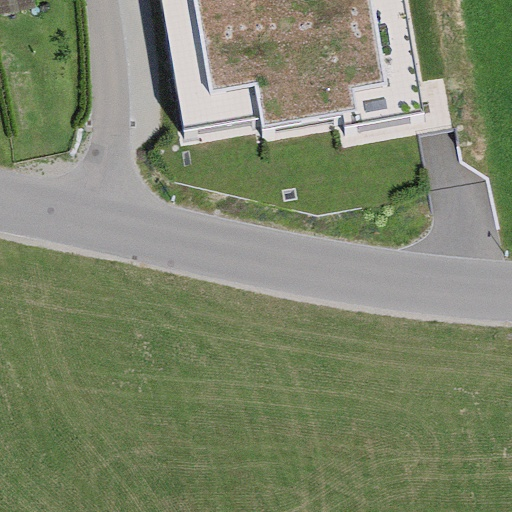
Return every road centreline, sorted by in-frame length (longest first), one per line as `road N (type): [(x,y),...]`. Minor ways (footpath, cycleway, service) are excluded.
road 1 (residential): [(94,215),(378,278),(511,288)]
road 2 (residential): [(103,0),(114,101),(94,215)]
